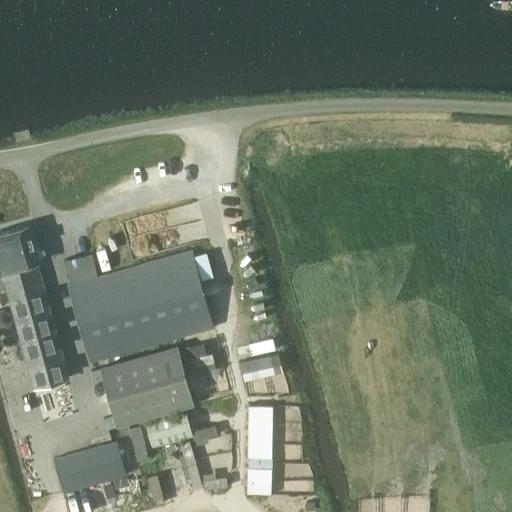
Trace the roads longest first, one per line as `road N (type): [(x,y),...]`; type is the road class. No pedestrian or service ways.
road 1 (track): [(56,511),(40,446),(94,429),(43,232),(213,184),(241,412),(232,501)]
road 2 (unclassified): [(511,114),(292,107),(0,158)]
